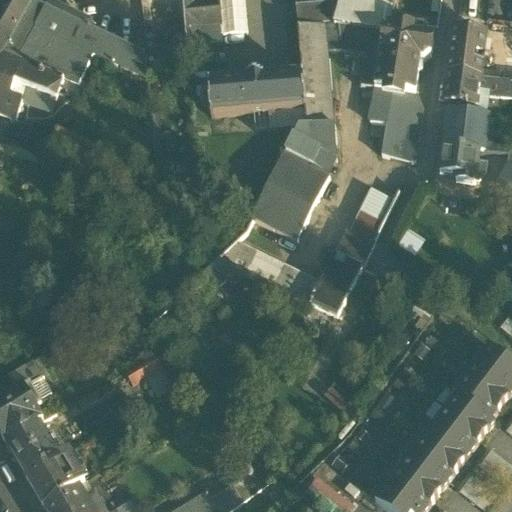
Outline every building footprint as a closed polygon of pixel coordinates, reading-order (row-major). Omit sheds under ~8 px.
[(0,96),(23,105),(25,101),(28,91),(45,97),(57,102),(64,83),(79,89),(95,57),(148,84),(146,60),(146,59),(90,31),(93,25),(54,6),(51,12),(26,0),(6,0),(0,11),(0,96)] [(184,0),(184,3),(188,48),(203,47),(202,45),(201,30),(221,28),(222,28),(219,1),(212,2),(199,3),(199,0),(184,0)] [(343,51),(367,55),(382,57),(385,36),(340,29),(343,5),(342,0),(296,0),(301,49),(303,80),(306,112),(307,130),(307,131),(308,132),(334,129),(327,52),(343,51)] [(342,0),(343,5),(340,29),(385,36),(388,36),(390,32),(396,10),(379,5),(379,0),(342,0)] [(379,0),(379,5),(396,10),(398,0),(379,0)] [(463,28),(489,32),(490,23),(464,19),(463,28)] [(201,30),(202,45),(222,43),(221,28),(201,30)] [(425,64),(431,59),(433,44),(429,38),(429,37),(390,32),(388,36),(385,36),(382,57),(382,58),(421,64),(425,65),(425,64)] [(449,78),(481,81),(482,70),(484,60),(487,37),(455,33),(449,78)] [(504,73),(500,72),(499,84),(507,85),(511,85),(511,40),(508,40),(504,73)] [(188,48),(189,60),(212,58),(211,46),(203,47),(188,48)] [(382,58),(382,57),(367,55),(361,89),(376,92),(376,91),(377,91),(382,58)] [(416,97),(421,64),(382,58),(377,91),(393,93),(416,97)] [(481,81),(499,84),(500,72),(482,70),(481,81)] [(477,109),(479,92),(481,81),(449,78),(446,105),(477,109)] [(209,88),(212,120),(254,116),(293,113),(306,112),(303,80),(264,84),(264,81),(249,83),(249,85),(209,88)] [(499,84),(481,81),(479,92),(491,93),(506,95),(507,85),(499,84)] [(42,107),(45,97),(28,91),(25,101),(42,107)] [(371,126),(387,128),(388,126),(393,93),(377,91),(376,91),(376,92),(371,126)] [(488,118),(491,93),(479,92),(477,109),(476,116),(488,118)] [(388,126),(421,131),(424,111),(416,97),(393,93),(388,126)] [(0,116),(17,123),(23,105),(0,96),(0,116)] [(159,102),(150,103),(154,160),(163,160),(159,102)] [(295,130),(295,131),(299,131),(307,130),(306,112),(293,113),(295,130)] [(256,133),(295,130),(293,113),(254,116),(256,133)] [(448,113),(444,150),(480,155),(484,155),(489,118),(488,118),(476,116),(448,113)] [(387,128),(385,142),(418,147),(421,131),(388,126),(387,128)] [(23,159),(43,166),(50,152),(58,135),(34,127),(23,159)] [(310,172),(330,181),(338,164),(334,129),(308,132),(307,131),(300,131),(300,132),(310,137),(310,139),(307,146),(305,147),(295,141),(294,142),(321,155),(313,170),(311,170),(310,172)] [(295,141),(305,147),(307,146),(310,139),(310,137),(300,132),(295,141)] [(50,152),(107,179),(115,161),(95,151),(58,134),(58,135),(50,152)] [(294,142),(287,157),(311,170),(313,170),(321,155),(294,142)] [(418,147),(385,142),(383,159),(412,167),(416,165),(418,147)] [(478,164),(480,155),(444,150),(440,176),(457,178),(456,184),(475,187),(478,164)] [(310,172),(311,170),(287,157),(254,222),(297,245),(330,181),(310,172)] [(478,164),(475,187),(477,187),(487,178),(489,166),(478,164)] [(511,205),(511,169),(509,168),(495,192),(511,206),(511,205)] [(249,195),(232,187),(225,204),(241,212),(249,195)] [(349,234),(372,245),(393,202),(371,191),(349,234)] [(427,245),(410,233),(398,250),(416,262),(427,245)] [(337,258),(362,271),(375,247),(372,245),(349,234),(337,258)] [(263,280),(312,303),(321,285),(239,245),(223,260),(263,280)] [(313,308),(337,320),(362,271),(337,258),(328,277),(329,277),(313,308)] [(219,262),(201,280),(216,294),(227,283),(242,289),(255,295),(261,283),(263,280),(223,260),(219,262)] [(414,308),(426,293),(406,278),(395,293),(414,308)] [(500,332),(511,340),(511,324),(508,322),(500,332)] [(511,367),(490,350),(478,365),(511,391),(511,367)] [(124,376),(133,390),(146,383),(160,375),(151,360),(124,376)] [(8,379),(17,393),(24,389),(25,391),(32,387),(42,381),(33,365),(8,379)] [(504,410),(511,399),(511,391),(478,365),(466,381),(504,410)] [(160,375),(146,383),(157,403),(176,392),(165,372),(160,375)] [(492,425),(504,410),(466,381),(454,396),(457,398),(492,425)] [(32,387),(25,391),(36,409),(42,405),(32,387)] [(0,402),(0,435),(6,446),(41,425),(44,423),(36,409),(25,391),(24,389),(17,393),(0,402)] [(362,418),(332,391),(324,399),(354,426),(362,418)] [(447,412),(457,399),(447,392),(437,404),(447,412)] [(387,396),(377,409),(388,417),(397,405),(387,396)] [(495,427),(492,425),(457,398),(457,399),(447,412),(446,413),(484,443),(495,427)] [(426,419),(436,426),(445,414),(436,406),(426,419)] [(472,458),(484,443),(446,413),(445,414),(436,426),(434,428),(472,458)] [(47,436),(41,425),(6,446),(26,480),(57,462),(48,448),(53,445),(47,436)] [(460,473),(472,458),(434,428),(422,444),(460,473)] [(53,432),(47,436),(53,445),(48,448),(57,462),(67,456),(53,432)] [(449,488),(460,473),(422,444),(411,459),(449,488)] [(500,462),(492,455),(480,471),(488,478),(500,462)] [(73,465),(67,456),(57,462),(26,480),(45,511),(80,490),(86,487),(75,468),(80,465),(77,462),(73,465)] [(437,503),(449,488),(411,459),(399,474),(437,503)] [(246,460),(229,470),(238,485),(255,475),(246,460)] [(509,468),(500,462),(488,478),(496,484),(509,468)] [(511,481),(511,470),(509,468),(496,484),(505,491),(511,481)] [(417,511),(430,511),(437,503),(399,474),(388,489),(417,511)] [(311,489),(340,511),(355,511),(356,511),(318,481),(311,489)] [(480,488),(472,481),(460,497),(468,503),(480,488)] [(234,490),(243,506),(251,500),(243,485),(234,490)] [(489,494),(480,488),(468,503),(477,510),(489,494)] [(305,497),(323,511),(340,511),(311,489),(305,497)] [(386,511),(417,511),(388,489),(376,504),(386,511)] [(88,503),(80,490),(45,511),(104,511),(96,498),(88,503)] [(212,502),(217,511),(234,511),(243,506),(234,490),(212,502)] [(488,511),(497,500),(489,494),(477,510),(479,511),(488,511)] [(182,511),(217,511),(212,502),(209,497),(182,511)]
